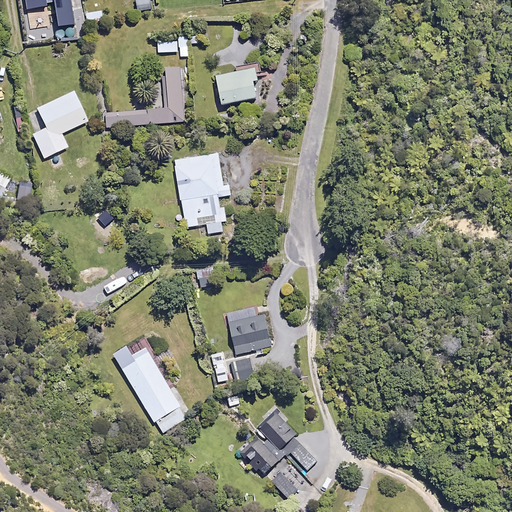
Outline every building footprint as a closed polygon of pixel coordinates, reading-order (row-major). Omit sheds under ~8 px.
[(75,6),(73,0),(28,0),(31,14),(75,6)] [(152,11),(152,0),(137,0),(137,12),(152,11)] [(89,39),(84,9),(68,12),(73,42),(89,39)] [(182,70),(164,71),(167,109),(109,113),(109,128),(186,122),(182,70)] [(261,82),(259,71),(219,78),(224,107),(261,100),(257,83),(261,82)] [(90,122),(77,93),(40,109),(49,129),(35,136),(46,160),(70,149),(64,135),(90,122)] [(86,153),(80,145),(68,154),(74,162),(86,153)] [(226,187),(221,155),(177,161),(188,228),(208,225),(210,235),(225,232),(223,223),(229,222),(226,208),(222,209),(221,198),(233,196),(232,186),(226,187)] [(0,198),(13,178),(0,170),(0,198)] [(41,203),(28,204),(29,222),(42,222),(41,203)] [(216,268),(203,270),(204,280),(218,279),(216,268)] [(260,317),(232,324),(239,356),(274,348),(268,316),(260,317)] [(188,417),(143,339),(115,355),(160,433),(188,417)] [(224,352),(213,354),(217,375),(228,372),(224,352)] [(257,379),(253,359),(238,362),(242,382),(257,379)] [(228,373),(217,376),(220,385),(231,382),(228,373)] [(288,456),(307,475),(326,456),(274,406),(233,448),(261,475),(264,472),(269,476),(288,456)] [(288,456),(269,476),(275,483),(272,486),(288,502),(308,481),(304,478),(307,475),(288,456)]
